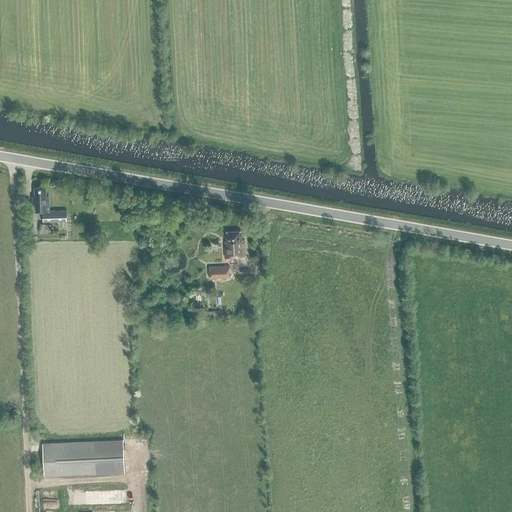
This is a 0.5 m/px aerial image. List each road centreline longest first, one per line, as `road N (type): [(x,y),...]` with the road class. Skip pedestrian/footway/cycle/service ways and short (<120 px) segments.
road 1 (secondary): [(511,245),(0,156)]
road 2 (track): [(27,483),(131,479),(135,511)]
